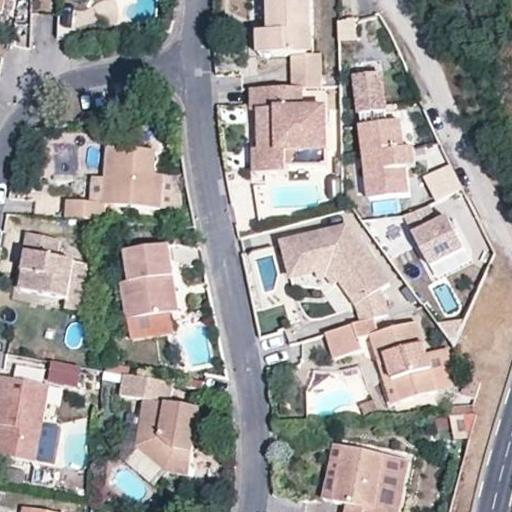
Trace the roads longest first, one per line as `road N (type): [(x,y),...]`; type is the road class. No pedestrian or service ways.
road 1 (residential): [(193,62),(252,418),(255,511)]
road 2 (residential): [(193,62),(53,84),(25,104),(9,130),(0,181)]
road 3 (residential): [(403,0),(511,232)]
